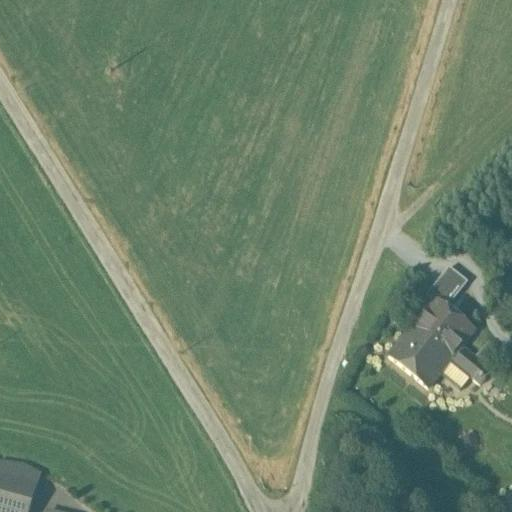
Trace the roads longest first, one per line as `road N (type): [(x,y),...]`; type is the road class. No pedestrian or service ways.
road 1 (unclassified): [(291,511),(449,0)]
road 2 (unclassified): [(264,511),(0,87)]
road 3 (track): [(383,226),(413,209),(511,116)]
